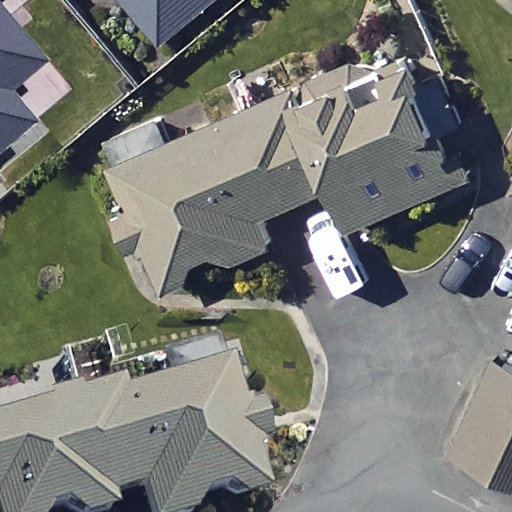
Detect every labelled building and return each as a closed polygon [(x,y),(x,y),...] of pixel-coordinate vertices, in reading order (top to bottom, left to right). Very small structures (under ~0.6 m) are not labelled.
[(127,0),(165,46),(221,0),(127,0)] [(38,88),(0,42),(0,163),(25,142),(4,117),(38,88)] [(209,261),(233,264),(273,249),(262,221),(334,193),(349,233),(484,181),(435,53),(287,110),(284,103),(114,168),(162,292),(192,281),(198,268),(209,261)] [(200,511),(210,505),(228,506),(265,493),(221,363),(80,412),(77,401),(0,427),(0,511),(108,511),(106,505),(135,495),(140,511),(200,511)] [(511,374),(493,366),(450,456),(511,485),(511,374)]
